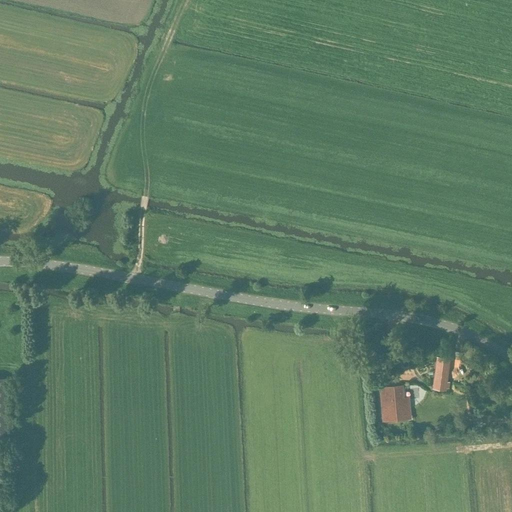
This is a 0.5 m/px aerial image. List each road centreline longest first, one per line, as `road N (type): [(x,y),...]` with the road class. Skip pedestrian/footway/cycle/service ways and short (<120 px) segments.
road 1 (unclassified): [(511,360),(414,318),(0,261)]
road 2 (track): [(511,446),(368,456)]
